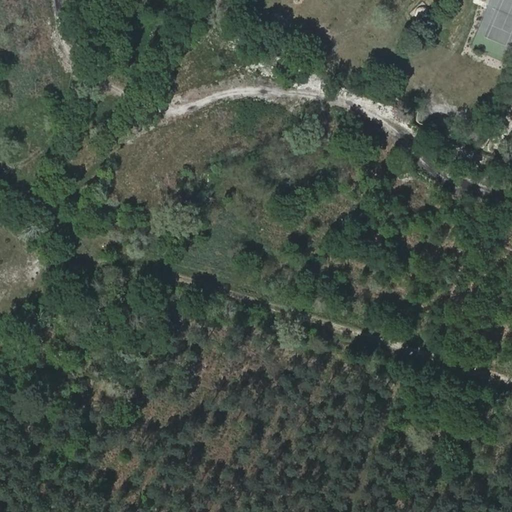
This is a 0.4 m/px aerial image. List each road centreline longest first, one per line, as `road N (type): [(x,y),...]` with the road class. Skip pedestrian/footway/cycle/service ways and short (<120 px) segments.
road 1 (track): [(511,378),(120,261),(85,265),(41,288),(0,341)]
road 2 (track): [(0,167),(101,261)]
